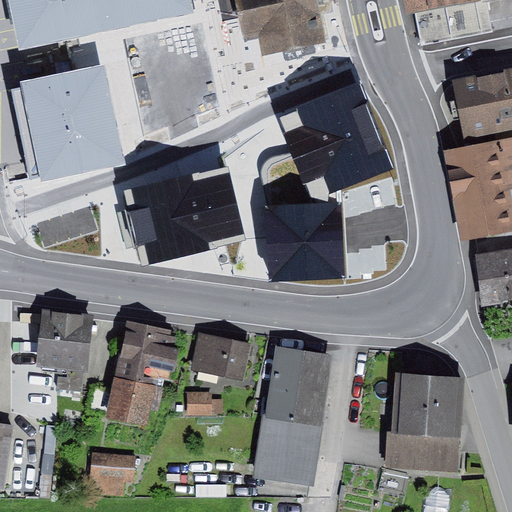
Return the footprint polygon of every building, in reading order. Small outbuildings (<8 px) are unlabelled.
[(10,0),(12,7),(19,43),(136,20),(193,8),(190,0),(10,0)] [(320,0),(238,0),(248,42),(265,38),(269,60),(331,47),(320,0)] [(406,0),(408,9),(416,8),(422,41),(492,28),(486,0),(406,0)] [(106,58),(21,74),(22,82),(12,84),(30,177),(125,159),(106,58)] [(511,66),(452,77),(462,132),(511,123),(511,66)] [(395,167),(365,91),(278,125),(293,161),(308,201),(395,167)] [(511,135),(446,147),(462,236),(511,227),(511,197),(510,186),(511,185),(511,135)] [(228,170),(131,191),(148,267),(229,250),(245,246),(228,170)] [(349,274),(347,207),(269,209),(270,259),(270,276),(349,274)] [(511,246),(475,251),(481,304),(511,300),(511,246)] [(94,324),(45,320),(41,375),(89,379),(94,324)] [(183,337),(128,326),(109,418),(151,426),(159,388),(172,390),(183,337)] [(256,351),(202,338),(195,372),(248,384),(256,351)] [(335,357),(277,348),(257,474),(315,483),(335,357)] [(465,383),(397,376),(387,467),(455,474),(465,383)] [(195,390),(196,411),(230,410),(229,389),(195,390)] [(14,428),(0,426),(0,489),(8,490),(14,428)] [(138,456),(96,454),(94,493),(124,494),(125,479),(136,480),(138,456)]
